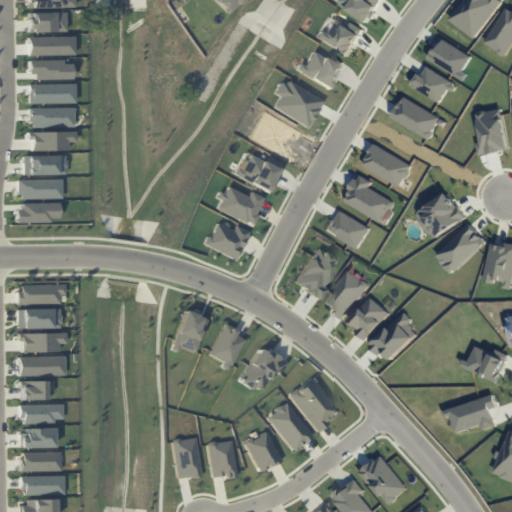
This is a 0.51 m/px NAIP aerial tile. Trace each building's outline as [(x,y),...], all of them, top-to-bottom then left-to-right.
[(381,0),(336,0),(336,2),(367,22),(381,0)] [(503,1),(501,0),(465,0),(451,20),(476,38),(503,1)] [(505,56),(511,45),(511,10),(507,7),(485,43),(505,56)] [(349,22),(347,26),(330,18),(319,41),(350,55),(363,29),(349,22)] [(329,89),(343,63),(331,56),(328,60),(311,50),(298,72),(329,89)] [(443,103),(454,82),(424,66),(413,87),(443,103)] [(428,139),(441,118),(404,97),(392,118),(428,139)] [(509,150),(502,109),(477,112),(482,142),(477,143),(479,155),(509,150)] [(362,165),(399,187),(412,166),(375,144),(362,165)] [(232,175),(267,191),(280,164),(267,158),(265,162),(249,155),(242,170),(236,167),(232,175)] [(393,201),(368,187),(371,182),(359,175),(344,201),(381,222),(393,201)] [(223,194),(221,193),(214,208),(250,225),(263,198),(250,191),(247,196),(227,187),(223,194)] [(465,218),(448,192),(417,212),(435,239),(465,218)] [(327,232),(358,249),(370,227),(339,210),(327,232)] [(234,226),(232,231),(214,223),(204,246),(235,259),(247,232),(234,226)] [(486,242),(469,224),(435,256),(452,274),(486,242)] [(485,280),(503,283),(502,288),(511,289),(511,245),(491,242),(485,280)] [(321,286),(337,262),(316,248),(293,283),(319,300),(326,289),(321,286)] [(16,304),(59,304),(58,294),(63,294),(63,284),(16,285),(16,304)] [(348,322),(367,339),(390,313),(372,296),(348,322)] [(58,308),(15,309),(15,329),(59,328),(58,308)] [(194,354),(206,318),(183,311),(170,346),(194,354)] [(380,357),(385,352),(392,359),(421,333),(404,314),(369,345),(380,357)] [(228,371),(242,339),(233,335),(235,330),(223,324),(209,355),(222,361),(220,367),(228,371)] [(57,351),(57,343),(64,343),(64,332),(18,333),(18,352),(57,351)] [(464,368),(497,382),(509,355),(496,350),(494,354),(475,345),(464,368)] [(238,380),(259,393),(273,371),(279,375),(286,364),(259,346),(238,380)] [(316,431),(339,413),(310,377),(287,395),(316,431)] [(49,400),(49,381),(16,380),(16,399),(49,400)] [(454,433),(481,425),(483,430),(497,426),(492,408),(497,407),(494,396),(447,409),(454,433)] [(265,417),(292,451),(311,436),(284,402),(265,417)] [(61,404),(18,405),(18,424),(54,423),(54,419),(61,419),(61,404)] [(511,431),(510,430),(494,474),(511,480),(511,431)] [(257,472),(280,460),(265,431),(242,442),(257,472)] [(171,440),(175,479),(199,476),(195,438),(171,440)] [(211,478),(235,475),(231,440),(206,443),(211,478)] [(18,471),(59,471),(59,451),(18,452),(18,471)] [(63,475),(20,476),(20,495),(63,494),(63,475)] [(343,511),(374,511),(360,494),(365,490),(355,478),(331,498),(343,511)] [(54,511),(54,500),(19,501),(18,511),(54,511)] [(310,511),(332,511),(326,501),(310,511)]
